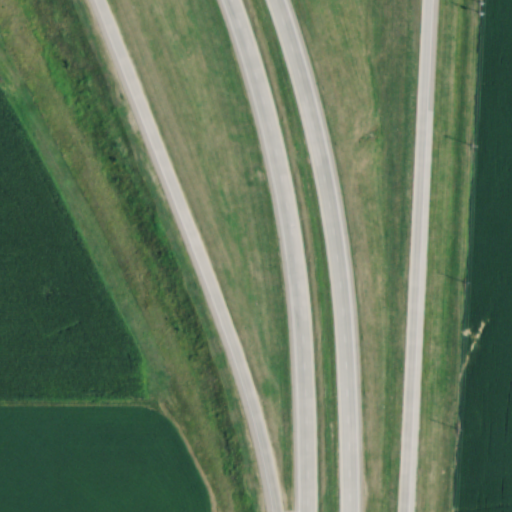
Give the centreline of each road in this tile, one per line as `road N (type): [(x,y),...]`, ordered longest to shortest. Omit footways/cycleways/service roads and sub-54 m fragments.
road 1 (trunk): [(98,0),(250,401),(275,511)]
road 2 (trunk): [(346,511),(326,180),(273,0)]
road 3 (trunk): [(229,0),(252,70),(294,271),(301,511)]
road 4 (trunk): [(401,511),(426,0)]
